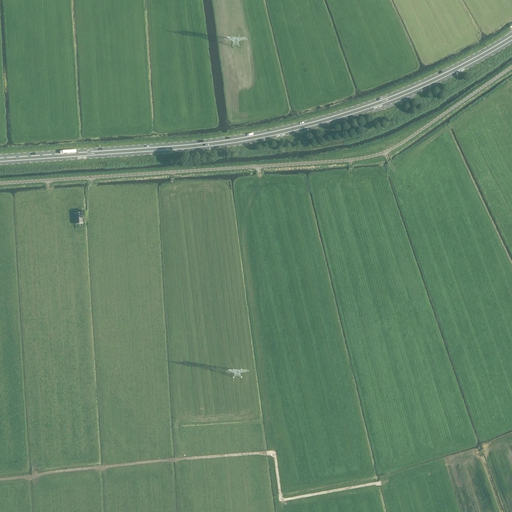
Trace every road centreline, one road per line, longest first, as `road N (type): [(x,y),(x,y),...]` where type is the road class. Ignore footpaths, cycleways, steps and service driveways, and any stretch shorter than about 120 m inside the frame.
road 1 (unclassified): [(0,184),(369,158),(404,143),(511,67)]
road 2 (primary): [(0,159),(263,135),(399,95),(511,37)]
road 3 (track): [(35,477),(265,452),(275,458),(280,500),(378,483)]
road 4 (track): [(511,440),(378,483)]
